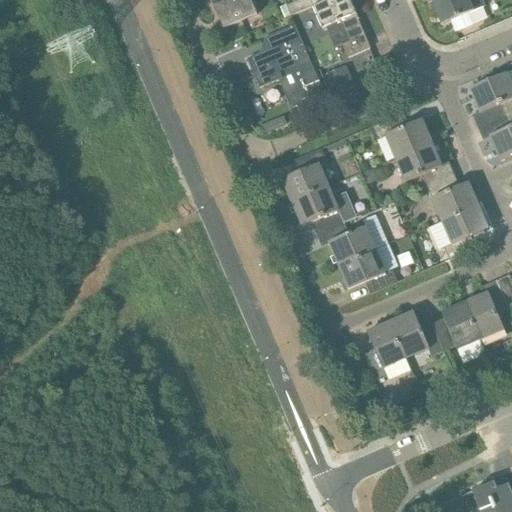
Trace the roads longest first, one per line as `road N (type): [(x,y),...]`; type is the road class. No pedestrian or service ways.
road 1 (residential): [(511,252),(331,324),(321,318),(264,188),(267,149)]
road 2 (residential): [(511,404),(333,482)]
road 3 (residential): [(267,149),(413,89),(436,65)]
road 4 (residential): [(181,0),(235,128),(267,149)]
road 5 (residential): [(484,180),(436,65)]
